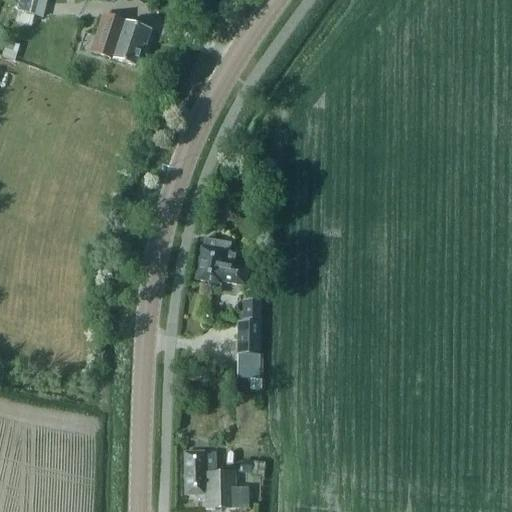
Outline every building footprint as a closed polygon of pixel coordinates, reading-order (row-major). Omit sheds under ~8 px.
[(19,0),(16,12),(43,19),(47,0),(19,0)] [(145,47),(149,33),(103,18),(95,42),(98,42),(95,51),(114,58),(114,60),(135,67),(142,46),(145,47)] [(219,282),(245,287),(248,270),(233,268),(235,255),(229,254),(231,245),(204,240),(202,249),(201,249),(195,281),(219,285),(219,282)] [(259,356),(259,324),(260,302),(242,302),(242,313),(238,313),(237,356),(259,356)] [(250,380),(250,391),(261,391),(261,380),(250,380)] [(235,473),(217,474),(216,454),(203,454),(184,454),(185,496),(205,496),(205,511),(248,510),(247,489),(235,489),(235,473)]
